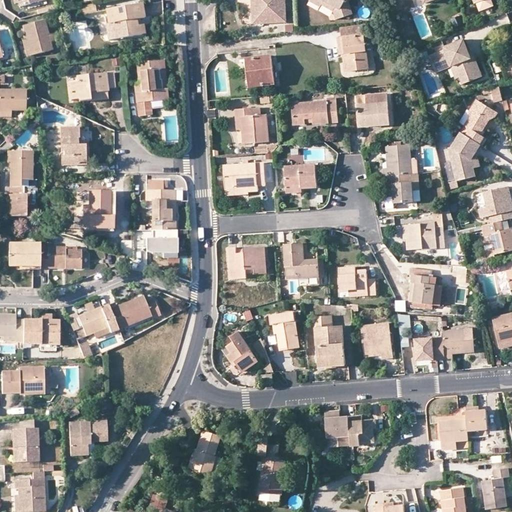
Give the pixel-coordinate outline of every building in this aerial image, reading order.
[(258,0),(259,23),(287,22),(285,0),(258,0)] [(321,5),(334,11),(337,20),(353,14),(348,2),(349,0),(322,0),(324,1),(321,5)] [(495,7),(492,0),(487,0),(477,4),(480,13),(495,7)] [(96,9),(95,3),(79,5),(80,12),(96,9)] [(114,24),(117,39),(144,35),(142,25),(139,26),(138,19),(141,19),(146,18),(143,5),(106,11),(109,25),(114,24)] [(465,25),(462,16),(451,20),(454,29),(465,25)] [(28,39),(32,57),(53,51),(45,21),(24,26),(28,39)] [(366,23),(341,26),(343,37),(339,37),(341,54),(347,54),(349,71),(368,68),(364,33),(367,33),(366,23)] [(111,40),(117,39),(114,24),(109,25),(111,40)] [(436,73),(452,68),(460,64),(463,72),(460,78),(463,85),(483,77),(476,58),(472,60),(470,55),(464,41),(445,48),(446,51),(430,57),(436,73)] [(271,55),(246,58),(247,67),(250,67),(252,87),(275,84),(271,55)] [(247,87),(252,87),(250,67),(247,67),(246,58),(244,59),(247,87)] [(142,92),(137,93),(139,117),(153,115),(152,102),(169,100),(165,61),(139,63),(141,83),(142,92)] [(456,79),(460,78),(463,72),(460,64),(452,68),(456,79)] [(97,93),(108,92),(111,92),(111,89),(117,88),(115,73),(77,77),(78,82),(70,83),(72,101),(79,100),(80,103),(92,101),(91,93),(97,92),(97,93)] [(491,88),(492,92),(494,102),(503,100),(500,86),(491,88)] [(0,110),(12,111),(27,111),(27,91),(0,90),(0,88),(0,110)] [(109,100),(108,92),(97,93),(97,92),(91,93),(92,101),(92,102),(109,100)] [(388,94),(357,96),(360,127),(390,124),(388,94)] [(470,119),(461,133),(481,145),(485,138),(478,134),(484,126),(480,123),(485,117),(489,120),(495,119),(498,113),(477,99),(469,113),(470,119)] [(337,100),(293,104),(294,125),(307,124),(306,119),(313,118),(314,123),(339,121),(337,100)] [(237,109),(238,118),(242,118),(243,129),(245,143),(270,141),(268,115),(262,115),(261,107),(237,109)] [(488,120),(489,120),(485,117),(480,123),(484,126),(488,120)] [(66,158),(62,158),(63,166),(87,165),(86,146),(79,146),(79,139),(80,139),(79,127),(61,128),(62,151),(66,151),(66,158)] [(481,145),(461,133),(452,148),(449,148),(458,181),(476,176),(474,168),(474,167),(472,159),(481,145)] [(385,176),(388,176),(413,174),(412,166),(411,144),(387,146),(387,154),(389,153),(390,168),(384,168),(385,176)] [(12,151),(11,168),(11,179),(34,180),(34,152),(12,151)] [(224,165),(226,190),(249,189),(249,191),(259,190),(259,185),(266,185),(265,163),(249,164),(243,164),(224,165)] [(285,166),(286,185),(301,185),(302,188),(318,187),(316,163),(285,166)] [(413,174),(388,176),(390,196),(394,196),(395,203),(414,202),(413,190),(420,189),(419,173),(413,174)] [(24,187),(24,180),(11,179),(11,195),(6,195),(6,217),(28,217),(28,205),(36,205),(36,187),(24,187)] [(149,181),(149,191),(164,191),(164,181),(149,181)] [(492,224),(501,222),(511,219),(511,211),(511,212),(508,198),(511,197),(510,188),(484,194),(488,209),(479,211),(481,220),(491,218),(492,224)] [(153,231),(173,231),(173,211),(177,211),(177,191),(164,191),(149,191),(147,191),(147,202),(153,202),(153,231)] [(90,210),(84,210),(84,232),(113,232),(113,215),(111,215),(111,196),(90,196),(90,210)] [(409,239),(407,239),(408,250),(445,246),(442,212),(433,213),(434,222),(407,225),(409,239)] [(511,230),(503,232),(501,222),(492,224),(483,226),(485,237),(492,235),(497,256),(511,252),(511,230)] [(178,259),(178,231),(176,231),(173,231),(153,231),(153,239),(144,239),(144,246),(147,246),(153,246),(153,254),(163,254),(163,258),(178,259)] [(304,243),(286,244),(288,279),(325,276),(324,270),(320,270),(319,259),(305,260),(304,243)] [(10,267),(41,267),(41,244),(10,244),(10,267)] [(67,251),(67,248),(50,247),(50,245),(41,244),(41,267),(41,269),(49,269),(49,265),(66,266),(66,269),(82,269),(82,251),(78,251),(77,251),(67,251)] [(247,278),(247,273),(247,270),(255,268),(255,273),(255,274),(267,273),(265,246),(245,248),(245,249),(245,253),(237,253),(237,249),(237,247),(229,248),(231,279),(247,278)] [(341,291),(349,290),(358,290),(358,292),(369,292),(370,295),(377,295),(376,279),(369,279),(368,270),(357,271),(356,267),(339,268),(341,291)] [(415,268),(413,282),(416,282),(414,302),(433,305),(436,284),(437,277),(432,276),(433,270),(415,268)] [(443,286),(436,284),(433,305),(440,306),(443,286)] [(130,297),(133,301),(133,303),(145,298),(143,293),(130,297)] [(133,303),(133,301),(111,310),(120,330),(153,317),(154,319),(162,316),(156,302),(148,305),(145,298),(133,303)] [(85,305),(88,313),(96,310),(92,302),(85,305)] [(109,328),(112,333),(120,330),(111,310),(109,305),(96,310),(88,313),(79,317),(87,337),(94,334),(109,328)] [(346,315),(346,308),(332,306),(332,313),(346,315)] [(407,312),(398,311),(399,320),(408,319),(407,312)] [(275,324),(277,335),(281,334),(283,342),(284,351),(301,348),(295,312),(271,316),(272,324),(275,324)] [(511,313),(493,318),(499,343),(511,339),(511,313)] [(78,314),(68,318),(74,332),(76,330),(83,328),(79,317),(78,314)] [(15,338),(15,341),(15,343),(24,343),(24,321),(18,321),(18,316),(0,315),(0,337),(4,337),(15,338)] [(332,320),(315,321),(318,371),(346,369),(343,330),(332,330),(332,320)] [(53,321),(43,321),(24,321),(24,343),(24,345),(60,345),(61,321),(53,321)] [(389,323),(362,327),(365,357),(381,355),(382,360),(393,358),(389,323)] [(80,340),(87,337),(83,328),(76,330),(80,340)] [(97,339),(112,333),(109,328),(94,334),(97,339)] [(473,329),(443,331),(443,337),(445,359),(453,358),(453,353),(475,352),(473,329)] [(240,331),(232,337),(235,342),(228,346),(232,353),(229,355),(236,366),(239,364),(243,371),(259,361),(240,331)] [(443,337),(416,339),(418,361),(445,359),(443,337)] [(264,364),(270,361),(262,339),(256,343),(264,364)] [(500,349),(511,345),(511,339),(499,343),(500,349)] [(94,358),(87,343),(80,346),(85,359),(92,359),(94,358)] [(21,388),(45,388),(45,368),(20,369),(20,373),(3,373),(4,394),(21,394),(21,388)] [(274,383),(273,374),(263,375),(263,384),(274,383)] [(480,407),(466,408),(467,420),(468,431),(488,430),(487,410),(480,411),(480,407)] [(341,417),(326,418),(328,447),(351,446),(349,416),(341,417)] [(357,416),(349,416),(351,446),(361,445),(360,443),(375,442),(374,429),(377,428),(377,420),(364,420),(358,421),(357,416)] [(467,420),(440,422),(442,450),(457,449),(457,441),(469,440),(468,431),(467,420)] [(21,430),(33,429),(33,421),(21,421),(21,430)] [(83,446),(89,446),(92,445),(92,443),(109,442),(108,422),(70,424),(71,457),(83,456),(83,446)] [(18,448),(19,463),(39,461),(38,429),(33,429),(21,430),(13,430),(14,448),(18,448)] [(222,437),(204,431),(198,449),(195,459),(192,458),(189,469),(212,476),(218,457),(216,457),(222,437)] [(268,436),(261,435),(257,457),(265,458),(268,436)] [(504,446),(492,449),(494,455),(506,452),(504,446)] [(500,455),(492,458),(494,465),(503,463),(500,455)] [(222,458),(218,457),(212,476),(217,477),(222,458)] [(285,466),(264,463),(260,493),(281,496),(285,466)] [(495,479),(483,480),(487,509),(508,506),(504,478),(510,477),(509,468),(494,470),(495,479)] [(170,481),(159,477),(154,493),(164,497),(170,481)] [(19,495),(20,511),(33,511),(45,511),(43,480),(34,480),(15,481),(16,489),(19,489),(19,495)] [(441,491),(442,508),(445,508),(445,511),(467,511),(464,487),(441,491)]
